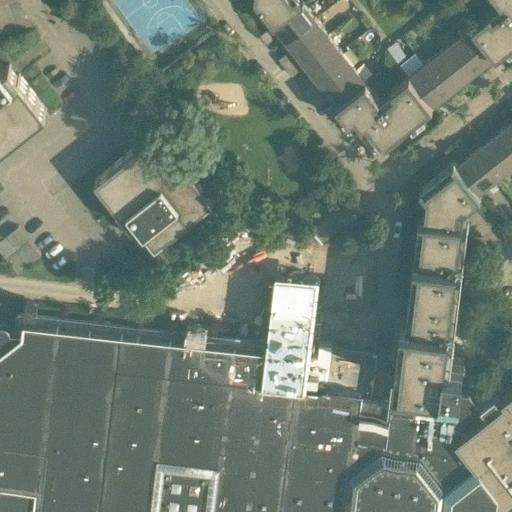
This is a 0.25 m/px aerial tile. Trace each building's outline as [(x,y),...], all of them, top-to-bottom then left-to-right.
[(254,0),(274,24),(298,5),(297,4),(293,0),(254,0)] [(298,5),(274,24),(286,39),(316,15),(304,0),(303,0),(301,0),(297,4),(298,5)] [(490,10),(472,24),(495,54),(511,41),(511,0),(500,0),(501,1),(502,0),(511,0),(511,4),(511,5),(509,2),(493,15),(490,10)] [(316,15),(286,39),(298,55),(328,32),(316,15)] [(472,24),(456,37),(480,67),(495,54),(472,24)] [(268,27),(260,34),(266,42),(275,35),(268,27)] [(328,32),(298,55),(311,71),(341,48),(328,32)] [(443,47),(440,49),(464,79),(480,67),(456,37),(443,47)] [(395,40),(387,46),(398,61),(406,55),(395,40)] [(341,48),(311,71),(324,87),(354,64),(341,48)] [(440,49),(425,61),(448,91),(464,79),(440,49)] [(287,51),(279,58),(285,66),(294,59),(287,51)] [(294,59),(285,66),(292,74),(300,67),(294,59)] [(425,61),(409,74),(433,103),(448,91),(425,61)] [(0,145),(4,142),(5,143),(30,123),(30,122),(46,109),(38,99),(38,98),(18,73),(9,63),(4,67),(0,62),(0,145)] [(354,64),(324,87),(337,104),(366,82),(367,83),(368,82),(354,64)] [(492,64),(484,71),(490,79),(498,73),(492,64)] [(484,71),(475,77),(482,85),(490,79),(484,71)] [(379,97),(368,82),(367,83),(366,82),(337,104),(370,147),(380,139),(383,142),(433,103),(409,74),(391,88),(395,92),(379,105),(381,107),(376,111),(371,104),(379,97)] [(312,83),(304,90),(310,98),(319,91),(312,83)] [(460,89),(451,96),(458,104),(466,98),(460,89)] [(319,91),(310,98),(317,106),(325,99),(319,91)] [(451,96),(443,102),(450,111),(458,104),(451,96)] [(511,126),(508,122),(491,136),(511,161),(511,126)] [(133,224),(137,221),(155,243),(213,197),(170,142),(164,147),(153,133),(136,145),(111,165),(95,178),(123,215),(123,214),(131,225),(133,224)] [(511,164),(511,161),(491,136),(474,149),(496,177),(511,164)] [(457,163),(457,164),(478,191),(496,177),(474,149),(457,163)] [(394,376),(394,378),(461,386),(464,361),(464,358),(464,356),(450,354),(468,203),(470,202),(481,194),(478,191),(457,164),(423,190),(427,195),(415,296),(409,296),(403,352),(402,359),(400,377),(394,376)] [(0,243),(17,269),(41,252),(20,222),(0,236),(0,243)] [(15,384),(0,510),(0,511),(511,511),(511,386),(502,394),(502,395),(504,397),(487,410),(469,387),(461,386),(394,378),(394,376),(400,377),(403,352),(320,341),(318,355),(312,354),(322,274),(322,273),(322,272),(321,271),(320,271),(320,270),(319,270),(318,270),(299,270),(298,270),(298,271),(297,271),(296,272),(296,273),(296,274),(279,274),(270,341),(258,339),(257,339),(256,347),(89,327),(15,384)]
